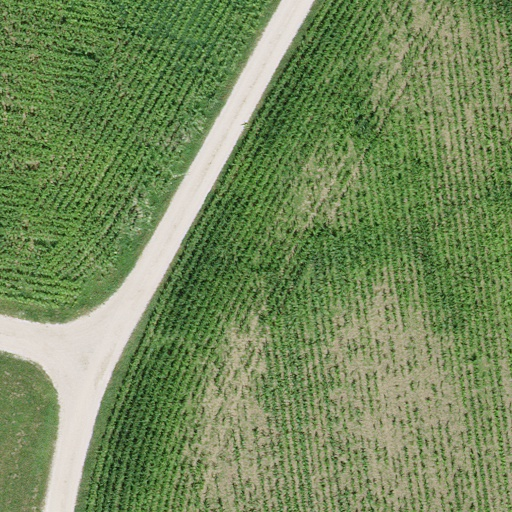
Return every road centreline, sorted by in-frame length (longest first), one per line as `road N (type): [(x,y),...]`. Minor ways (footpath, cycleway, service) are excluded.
road 1 (track): [(83,360),(291,0)]
road 2 (track): [(54,511),(83,360)]
